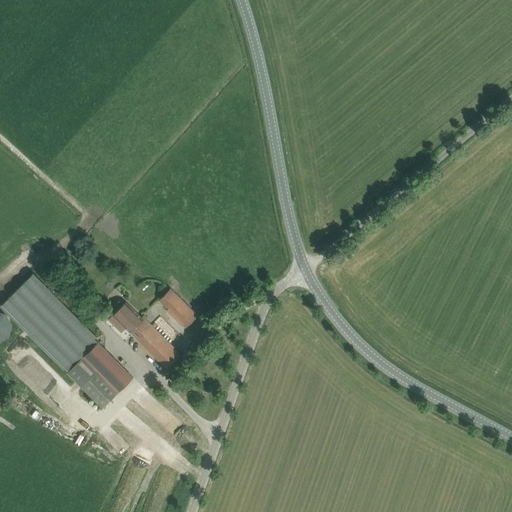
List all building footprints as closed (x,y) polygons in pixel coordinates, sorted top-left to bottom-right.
[(68,374),(66,375),(101,411),(133,379),(95,341),(96,340),(32,275),(0,306),(0,308),(4,313),(6,313),(9,317),(63,372),(65,371),(68,374)] [(159,300),(186,327),(198,316),(171,288),(159,300)] [(127,301),(113,315),(167,368),(181,354),(146,319),(148,319),(147,318),(144,314),(142,316),(127,301)] [(0,342),(10,336),(13,324),(5,314),(0,312),(0,342)] [(122,424),(126,427),(133,418),(126,413),(123,417),(125,419),(122,424)]
